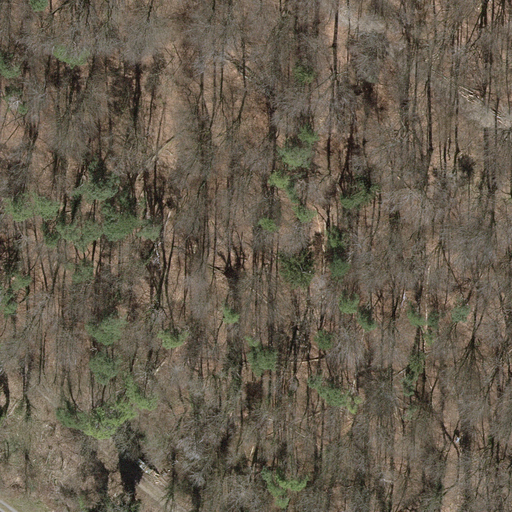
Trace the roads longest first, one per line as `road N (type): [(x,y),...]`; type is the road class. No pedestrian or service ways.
road 1 (track): [(0,336),(188,511)]
road 2 (track): [(336,0),(511,132)]
